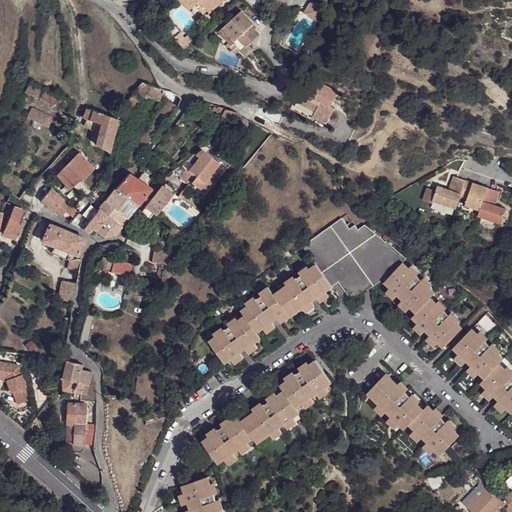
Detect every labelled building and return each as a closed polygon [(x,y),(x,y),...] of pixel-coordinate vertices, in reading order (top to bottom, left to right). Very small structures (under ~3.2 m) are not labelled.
[(172,0),(181,10),(187,5),(198,16),(216,0),(172,0)] [(306,10),(320,20),(324,13),(310,3),(306,10)] [(315,25),(316,26),(320,20),(306,10),(301,16),(302,17),(315,25)] [(234,51),(252,35),(247,29),(248,28),(233,11),(215,28),(227,42),(230,39),(233,42),(229,45),(234,51)] [(421,63),(412,58),(408,65),(418,70),(421,63)] [(326,85),(309,77),(302,91),(299,89),(294,100),(312,109),(315,110),(312,116),(324,122),(333,105),(328,102),(335,89),(326,85)] [(490,80),(482,90),(505,110),(511,101),(511,100),(504,93),(495,86),(490,80)] [(160,99),(165,90),(157,88),(155,87),(141,82),(132,92),(158,104),(160,99)] [(507,89),(499,82),(495,86),(504,93),(507,89)] [(69,114),(73,105),(31,84),(26,92),(69,114)] [(132,110),(137,101),(130,97),(124,105),(132,110)] [(196,99),(193,100),(190,102),(190,103),(207,109),(211,104),(198,100),(196,99)] [(231,121),(238,115),(235,112),(218,106),(216,108),(215,111),(231,121)] [(48,127),(52,120),(28,108),(33,119),(42,123),(48,127)] [(96,145),(110,151),(116,118),(92,110),(86,110),(81,118),(85,120),(99,127),(98,132),(96,145)] [(133,164),(173,116),(165,110),(125,159),(133,164)] [(33,119),(31,124),(39,129),(42,123),(33,119)] [(82,126),(98,132),(99,127),(85,120),(82,126)] [(211,133),(214,137),(224,128),(222,125),(211,133)] [(197,177),(192,183),(199,189),(215,171),(220,164),(203,150),(196,155),(199,158),(188,170),(197,177)] [(79,152),(55,177),(68,190),(73,185),(79,179),(81,181),(90,171),(94,167),(79,152)] [(90,171),(81,181),(89,189),(92,186),(95,182),(98,179),(90,171)] [(193,177),(186,171),(179,179),(187,184),(193,177)] [(215,171),(199,189),(204,194),(220,175),(215,171)] [(128,175),(115,189),(137,206),(150,190),(146,187),(137,180),(128,175)] [(138,178),(137,180),(146,187),(148,185),(150,182),(141,175),(138,178)] [(422,197),(455,208),(459,196),(465,180),(459,177),(452,175),(448,188),(437,184),(435,187),(426,184),(422,197)] [(79,179),(73,185),(83,195),(89,189),(81,181),(79,179)] [(463,204),(479,210),(487,188),(465,180),(459,196),(466,198),(463,204)] [(95,182),(92,186),(99,193),(102,189),(101,187),(95,182)] [(175,194),(163,185),(145,208),(156,215),(175,194)] [(495,204),(498,192),(496,191),(487,188),(479,210),(477,215),(500,223),(505,208),(495,204)] [(53,211),(63,200),(50,189),(39,200),(53,211)] [(107,216),(119,227),(126,220),(137,206),(115,189),(105,201),(113,208),(107,216)] [(0,191),(0,201),(6,205),(10,198),(0,191)] [(83,196),(77,203),(84,209),(89,204),(83,196)] [(59,216),(69,205),(63,200),(53,211),(59,216)] [(107,216),(113,208),(105,201),(96,210),(98,211),(89,221),(87,223),(87,225),(82,231),(88,233),(93,229),(95,231),(107,216)] [(77,215),(79,214),(69,205),(59,216),(68,224),(77,215)] [(90,205),(82,214),(89,221),(98,211),(96,210),(90,205)] [(15,241),(25,222),(27,215),(12,208),(1,234),(15,241)] [(313,261),(330,283),(337,278),(349,293),(356,293),(381,274),(384,276),(392,266),(403,255),(361,220),(355,224),(351,220),(346,223),(338,213),(300,243),(313,261)] [(87,225),(87,223),(79,214),(77,215),(68,224),(82,231),(87,225)] [(100,238),(111,237),(116,232),(119,227),(107,216),(95,231),(100,238)] [(84,240),(49,225),(43,242),(55,247),(65,251),(78,256),(84,240)] [(187,235),(170,226),(167,243),(184,247),(187,235)] [(128,229),(125,234),(141,246),(144,241),(128,229)] [(164,249),(166,240),(164,240),(159,239),(155,238),(153,247),(164,249)] [(43,242),(39,250),(51,255),(51,253),(55,247),(43,242)] [(164,249),(153,247),(151,246),(148,260),(161,263),(164,249)] [(51,253),(61,258),(65,251),(55,247),(51,253)] [(65,251),(61,258),(71,263),(76,260),(78,256),(65,251)] [(48,276),(52,269),(35,258),(30,265),(48,276)] [(131,276),(133,263),(104,259),(102,271),(131,276)] [(79,272),(81,261),(76,260),(71,263),(69,268),(79,272)] [(216,334),(210,339),(226,361),(232,356),(241,349),(246,346),(255,339),(260,335),(257,330),(262,326),(271,319),(277,315),(285,309),(289,314),(301,305),(310,298),(316,294),(324,287),(330,283),(313,261),(272,291),(269,288),(260,294),(255,298),(246,304),(241,308),(244,314),(225,328),(216,334)] [(384,276),(373,288),(379,293),(387,301),(391,305),(400,312),(406,318),(411,312),(425,296),(420,291),(411,283),(406,279),(398,272),(392,266),(384,276)] [(400,269),(398,272),(406,279),(409,277),(400,269)] [(75,287),(77,279),(62,274),(60,281),(75,287)] [(414,281),(411,283),(420,291),(422,289),(414,281)] [(259,292),(260,294),(269,288),(268,286),(259,292)] [(324,287),(316,294),(319,299),(328,292),(324,287)] [(436,335),(443,341),(461,321),(455,316),(447,308),(442,304),(434,297),(428,292),(425,296),(411,312),(416,316),(423,323),(428,328),(436,335)] [(379,293),(375,298),(383,305),(387,301),(379,293)] [(437,293),(434,297),(442,304),(445,300),(437,293)] [(254,296),(245,302),(246,304),(255,298),(254,296)] [(310,298),(301,305),(304,310),(314,302),(310,298)] [(391,305),(387,310),(395,317),(400,312),(391,305)] [(450,305),(447,308),(455,316),(458,312),(450,305)] [(285,309),(277,315),(280,320),(289,314),(285,309)] [(416,316),(411,321),(419,329),(423,323),(416,316)] [(262,326),(266,330),(275,324),(271,319),(262,326)] [(213,329),(216,334),(225,328),(222,323),(213,329)] [(469,323),(450,343),(456,348),(463,355),(468,359),(476,367),(482,372),(478,377),(483,382),(491,390),(496,394),(503,401),(510,407),(511,404),(511,371),(510,370),(502,363),(496,357),(501,352),(495,348),(487,340),(482,335),(475,328),(469,323)] [(479,324),(475,328),(482,335),(486,331),(479,324)] [(428,328),(423,333),(431,340),(436,335),(428,328)] [(491,336),(487,340),(495,348),(499,344),(491,336)] [(255,339),(246,346),(250,351),(259,344),(255,339)] [(32,352),(37,348),(32,343),(27,348),(32,352)] [(360,344),(355,350),(358,353),(361,349),(362,350),(364,348),(360,344)] [(456,348),(451,352),(459,359),(463,355),(456,348)] [(241,349),(232,356),(236,361),(245,354),(241,349)] [(208,436),(202,441),(218,463),(224,458),(233,452),(238,448),(246,441),(253,437),(256,441),(268,432),(277,426),(282,422),(291,416),(298,411),(294,405),(300,401),(309,394),(314,391),(323,384),(329,379),(313,358),(307,363),(298,369),(293,373),(284,379),(278,384),(281,389),(275,393),(266,400),(261,404),(253,410),(240,420),(236,415),(231,419),(222,426),(217,429),(208,436)] [(295,364),(298,369),(307,363),(303,358),(295,364)] [(468,359),(464,364),(472,372),(476,367),(468,359)] [(511,365),(505,359),(502,363),(510,370),(511,368),(511,365)] [(80,365),(65,361),(62,377),(82,383),(88,384),(89,373),(80,370),(80,365)] [(0,362),(0,379),(3,380),(3,379),(7,379),(8,382),(17,406),(33,400),(21,367),(0,362)] [(400,383),(384,368),(365,388),(376,398),(384,406),(389,410),(396,418),(402,424),(407,419),(412,424),(420,431),(425,436),(432,443),(439,449),(457,429),(451,424),(444,417),(439,412),(431,405),(426,399),(421,404),(420,402),(412,395),(407,391),(400,383)] [(282,377),(284,379),(293,373),(291,370),(282,377)] [(80,395),(82,383),(62,377),(62,391),(80,395)] [(202,382),(196,387),(199,391),(205,386),(202,382)] [(401,382),(400,383),(407,391),(408,389),(401,382)] [(483,382),(479,387),(487,394),(491,390),(483,382)] [(314,391),(317,395),(326,388),(323,384),(314,391)] [(264,398),(266,400),(275,393),(273,391),(264,398)] [(309,394),(300,401),(303,406),(312,399),(309,394)] [(413,394),(412,395),(420,402),(421,402),(413,394)] [(496,394),(491,399),(499,406),(503,401),(496,394)] [(376,398),(372,403),(380,410),(384,406),(376,398)] [(251,407),(253,410),(261,404),(259,401),(251,407)] [(435,401),(431,405),(439,412),(443,408),(435,401)] [(85,426),(86,407),(66,405),(65,423),(75,425),(85,426)] [(389,410),(384,415),(392,422),(396,418),(389,410)] [(447,413),(444,417),(451,424),(455,420),(447,413)] [(27,425),(41,423),(40,414),(26,416),(27,425)] [(291,416),(282,422),(285,426),(294,420),(291,416)] [(220,423),(222,426),(231,419),(229,417),(220,423)] [(64,443),(74,445),(75,425),(65,423),(64,443)] [(412,424),(408,428),(416,436),(420,431),(412,424)] [(84,447),(85,426),(75,425),(74,445),(84,447)] [(277,426),(268,432),(271,437),(280,430),(277,426)] [(206,434),(208,436),(217,429),(215,427),(206,434)] [(425,436),(420,440),(428,447),(432,443),(425,436)] [(246,441),(238,448),(243,454),(251,448),(246,441)] [(233,452),(224,458),(228,465),(238,458),(233,452)] [(439,480),(438,474),(423,478),(432,493),(440,490),(439,489),(442,488),(444,486),(444,483),(442,481),(439,480)] [(208,476),(182,485),(185,493),(189,503),(191,509),(192,511),(221,511),(221,510),(217,500),(215,494),(211,483),(208,476)] [(468,507),(488,486),(482,480),(462,501),(468,507)] [(218,481),(211,483),(215,494),(222,491),(218,481)] [(504,501),(488,486),(468,507),(472,511),(494,511),(498,508),(497,508),(504,501)] [(185,493),(178,495),(182,505),(189,503),(185,493)] [(436,498),(446,511),(449,508),(452,506),(442,493),(436,498)] [(223,497),(217,500),(221,510),(227,508),(223,497)]
